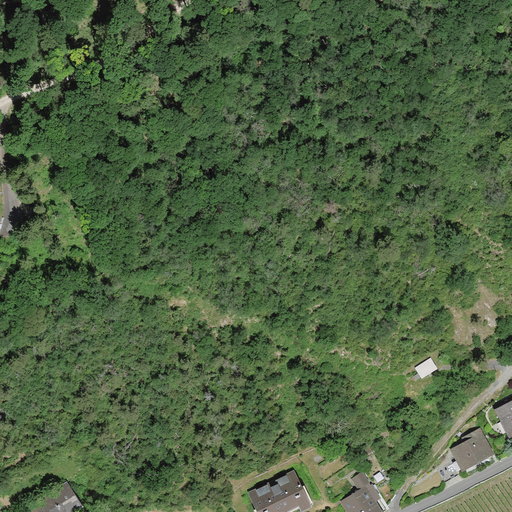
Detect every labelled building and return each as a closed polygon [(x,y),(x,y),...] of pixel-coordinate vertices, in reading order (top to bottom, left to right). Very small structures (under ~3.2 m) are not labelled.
[(430,359),(416,368),(422,378),(437,369),(430,359)] [(511,398),(493,409),(508,438),(511,436),(511,398)] [(480,430),(449,447),(462,471),(493,454),(480,430)] [(246,494),(255,511),(298,511),(312,505),(293,469),(246,494)] [(358,488),(339,501),(346,511),(381,511),(374,501),(380,497),(362,470),(351,478),(358,488)] [(68,481),(28,507),(31,511),(66,511),(81,502),(68,481)]
